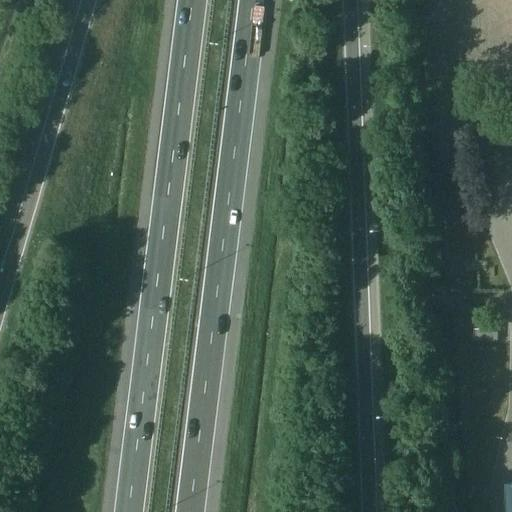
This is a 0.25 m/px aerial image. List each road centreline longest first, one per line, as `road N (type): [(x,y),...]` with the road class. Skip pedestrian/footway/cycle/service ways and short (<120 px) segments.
road 1 (motorway): [(191,0),(127,511)]
road 2 (motorway): [(188,511),(250,0)]
road 3 (motorway): [(368,511),(350,0)]
road 4 (motorway): [(88,0),(0,282)]
